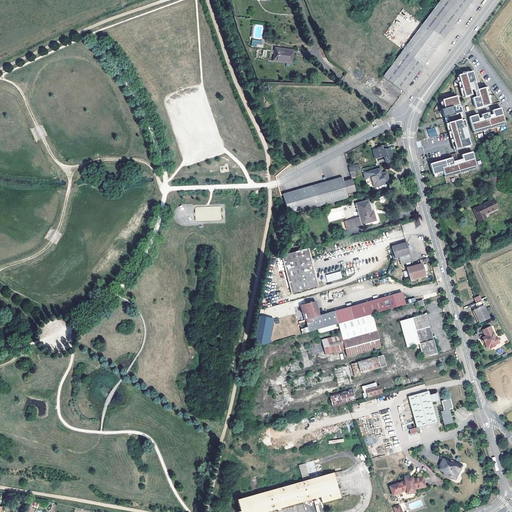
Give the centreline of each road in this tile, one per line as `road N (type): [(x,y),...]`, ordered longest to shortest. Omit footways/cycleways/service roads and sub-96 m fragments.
road 1 (unknown): [(207,0),(267,154),(269,211),(205,511)]
road 2 (residential): [(409,122),(409,149),(483,413)]
road 3 (unknown): [(0,68),(162,0)]
road 4 (residential): [(495,0),(409,122)]
road 5 (unclassified): [(409,122),(388,124),(280,182)]
road 6 (unknown): [(138,511),(0,487)]
